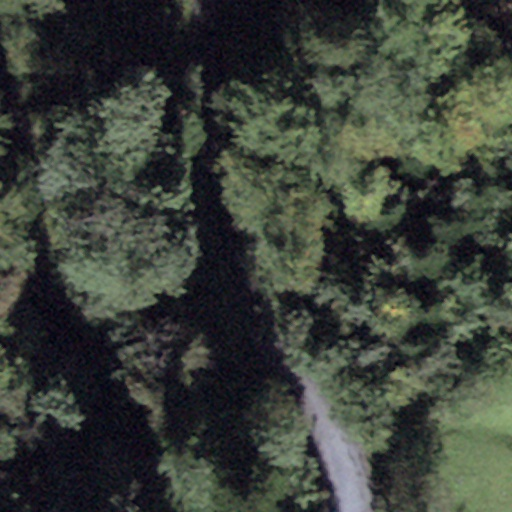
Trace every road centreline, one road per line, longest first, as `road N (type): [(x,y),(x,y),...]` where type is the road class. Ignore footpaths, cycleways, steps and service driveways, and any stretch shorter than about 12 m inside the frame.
road 1 (track): [(213,0),(221,252),(256,326),(337,451),(349,511)]
road 2 (track): [(175,511),(146,485),(76,369),(0,176)]
